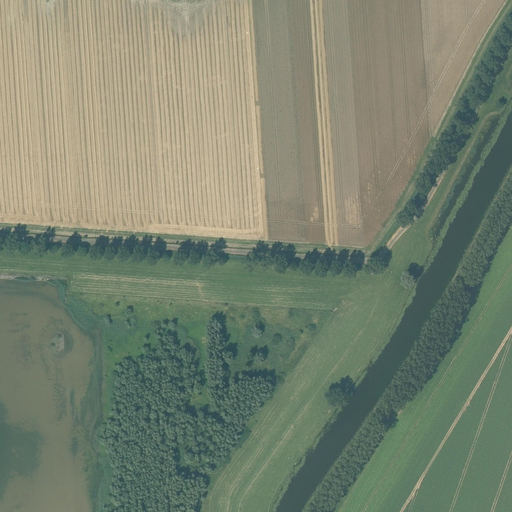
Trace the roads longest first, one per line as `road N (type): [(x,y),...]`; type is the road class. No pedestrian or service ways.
road 1 (unclassified): [(315,511),(420,362),(511,194)]
road 2 (track): [(511,221),(337,511)]
road 3 (track): [(0,263),(312,285)]
road 4 (track): [(312,285),(335,314),(227,468),(210,511)]
road 5 (track): [(233,511),(377,290)]
road 6 (track): [(410,233),(436,202),(511,57)]
